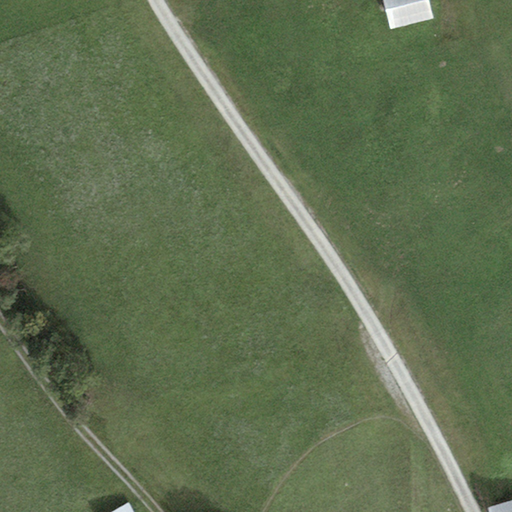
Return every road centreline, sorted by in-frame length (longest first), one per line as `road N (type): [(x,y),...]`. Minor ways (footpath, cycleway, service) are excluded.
road 1 (unclassified): [(155,0),(363,302),(471,511)]
road 2 (track): [(0,305),(75,426),(160,511)]
